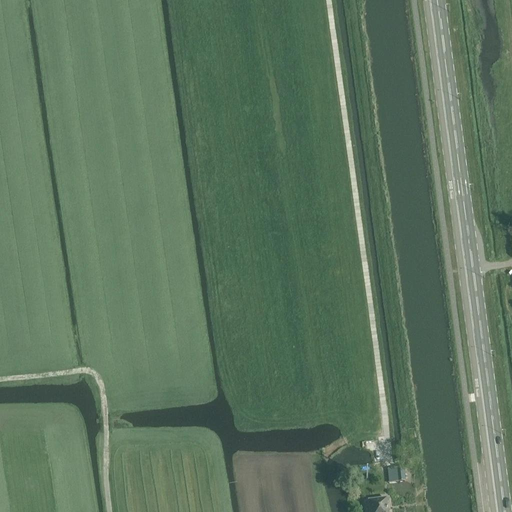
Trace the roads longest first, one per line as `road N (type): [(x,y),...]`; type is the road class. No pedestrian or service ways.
road 1 (primary): [(440,0),(507,511)]
road 2 (track): [(383,473),(387,441),(329,0)]
road 3 (track): [(0,382),(89,371),(101,382),(111,511)]
